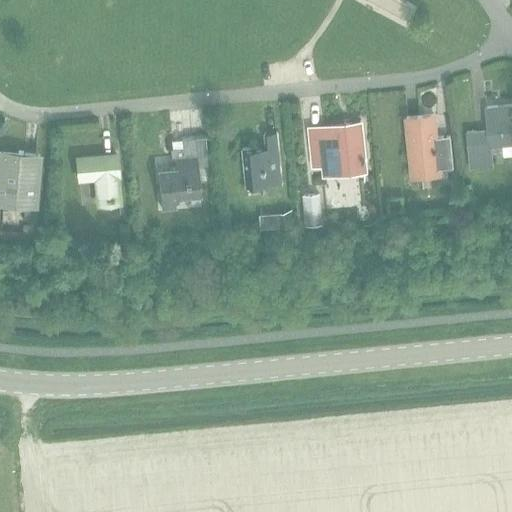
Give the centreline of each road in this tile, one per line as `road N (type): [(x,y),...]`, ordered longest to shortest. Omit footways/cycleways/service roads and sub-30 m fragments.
road 1 (residential): [(511,34),(469,62),(398,81),(50,115),(0,102)]
road 2 (tertiary): [(511,344),(143,381),(0,382)]
